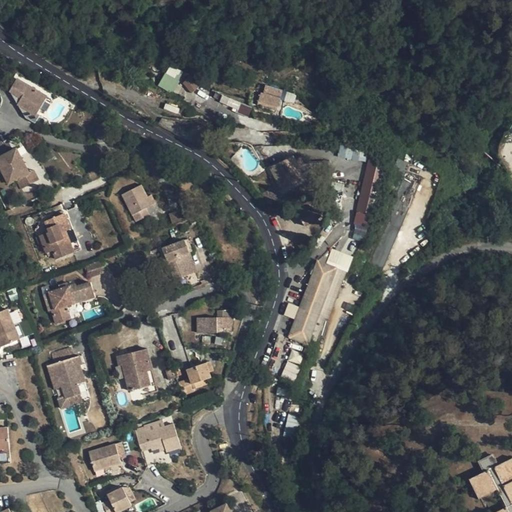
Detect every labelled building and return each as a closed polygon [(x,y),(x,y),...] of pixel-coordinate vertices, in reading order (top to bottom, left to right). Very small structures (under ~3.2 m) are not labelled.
[(158,85),(172,93),(183,73),(169,65),(158,85)] [(18,78),(11,90),(27,117),(36,122),(41,114),(38,113),(46,98),(43,93),(18,78)] [(189,78),(183,83),(190,92),(196,88),(189,78)] [(266,86),(264,94),(280,99),(282,90),(266,86)] [(280,99),(264,94),(262,93),(260,102),(277,107),(280,99)] [(511,131),(510,131),(502,144),(501,160),(511,174),(511,131)] [(15,146),(0,153),(0,164),(8,180),(17,176),(21,186),(34,179),(29,169),(15,146)] [(310,180),(330,185),(329,161),(306,163),(303,156),(294,157),(293,156),(270,168),(280,189),(309,176),(310,180)] [(356,211),(372,216),(372,215),(384,167),(368,164),(356,211)] [(33,166),(29,169),(34,179),(38,177),(33,166)] [(390,181),(394,197),(413,193),(410,179),(405,180),(402,167),(397,168),(399,179),(390,181)] [(136,221),(149,215),(146,208),(151,205),(148,197),(141,184),(123,194),(136,221)] [(275,189),(263,195),(270,205),(280,199),(275,189)] [(151,205),(156,202),(152,195),(148,197),(151,205)] [(312,209),(300,216),(306,225),(317,219),(316,216),(319,214),(319,213),(319,211),(318,210),(316,210),(313,211),(312,209)] [(62,232),(67,230),(70,229),(64,213),(46,220),(50,231),(40,235),(47,252),(54,250),(57,258),(76,251),(72,242),(67,244),(62,232)] [(72,242),(67,230),(62,232),(67,244),(72,242)] [(197,271),(188,249),(185,239),(163,247),(175,279),(197,271)] [(373,263),(384,266),(391,245),(380,241),(373,263)] [(318,261),(301,308),(318,314),(335,267),(318,261)] [(321,325),(315,341),(320,342),(327,320),(330,321),(349,272),(335,267),(318,314),(321,325)] [(54,309),(53,309),(57,323),(71,318),(67,305),(96,296),(91,282),(78,286),(77,283),(69,285),(61,288),(49,292),(54,309)] [(48,311),(53,309),(54,309),(49,292),(43,294),(48,311)] [(290,337),(308,344),(313,346),(315,341),(321,325),(318,314),(301,308),(290,337)] [(0,312),(0,343),(1,346),(20,338),(14,324),(8,309),(0,312)] [(219,309),(219,316),(219,328),(227,327),(227,330),(232,330),(235,309),(219,309)] [(219,331),(219,328),(219,316),(200,316),(200,331),(219,331)] [(19,321),(14,324),(20,338),(25,336),(19,321)] [(81,394),(83,400),(91,398),(82,371),(80,371),(78,365),(83,364),(80,354),(74,356),(71,347),(52,353),(54,363),(47,365),(55,388),(62,386),(66,398),(81,394)] [(148,371),(153,370),(148,348),(118,355),(120,365),(124,364),(130,390),(143,386),(151,384),(148,371)] [(290,350),(282,376),(295,380),(303,354),(290,350)] [(187,369),(190,380),(194,390),(203,387),(201,381),(206,379),(211,377),(209,372),(206,362),(187,369)] [(173,368),(177,377),(182,375),(179,366),(173,368)] [(179,384),(183,395),(194,391),(194,390),(190,380),(179,384)] [(158,390),(156,384),(151,384),(143,386),(145,394),(158,390)] [(63,407),(83,400),(81,394),(66,398),(63,407)] [(284,434),(295,436),(299,417),(288,415),(284,434)] [(165,446),(167,449),(167,451),(181,446),(174,423),(147,432),(147,435),(138,437),(142,451),(152,448),(152,450),(160,448),(165,446)] [(0,448),(10,447),(8,427),(0,427),(0,448)] [(121,462),(115,443),(89,452),(95,470),(121,462)] [(494,467),(511,503),(511,457),(497,465),(492,455),(479,462),(484,471),(470,479),(479,497),(497,488),(488,469),(494,467)] [(511,511),(511,503),(494,467),(488,469),(497,488),(507,507),(509,511),(511,511)] [(108,494),(111,499),(103,503),(107,511),(116,511),(132,505),(123,487),(108,494)]
